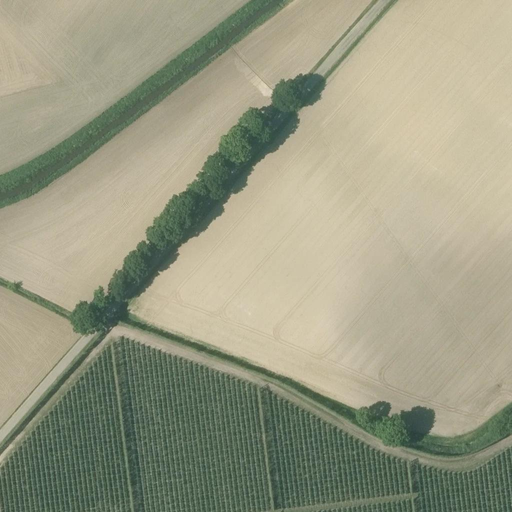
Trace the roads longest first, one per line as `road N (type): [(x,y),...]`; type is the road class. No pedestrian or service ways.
road 1 (unclassified): [(385,0),(0,439)]
road 2 (track): [(101,321),(277,385),(387,449),(435,463),(477,458),(511,438)]
